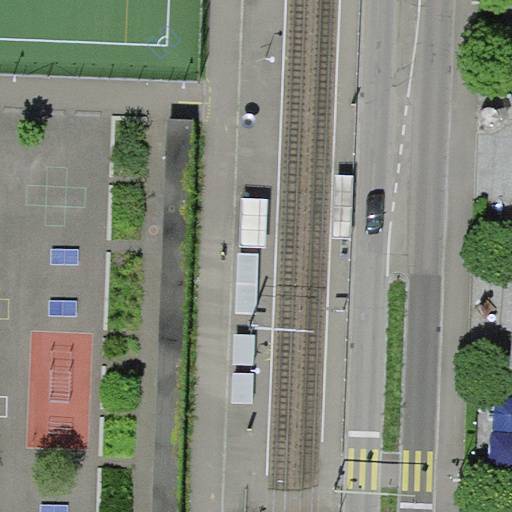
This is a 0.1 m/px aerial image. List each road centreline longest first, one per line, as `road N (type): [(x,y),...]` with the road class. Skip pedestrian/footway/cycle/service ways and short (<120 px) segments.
road 1 (primary): [(405,122),(367,266),(360,511)]
road 2 (primary): [(417,511),(426,271),(405,122)]
road 3 (primary): [(410,0),(405,122)]
